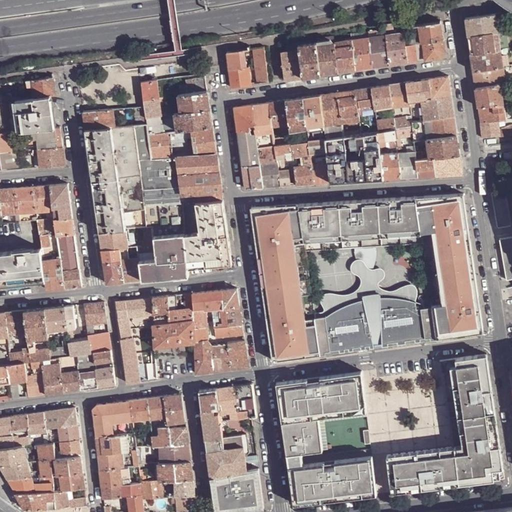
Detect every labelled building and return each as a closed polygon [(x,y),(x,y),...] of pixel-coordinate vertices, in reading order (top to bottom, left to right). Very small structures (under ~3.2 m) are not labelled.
[(465,18),(466,27),(467,36),(497,31),(495,14),(465,18)] [(418,26),(420,43),(422,43),(443,40),(440,22),(418,26)] [(409,36),(410,44),(413,44),(420,43),(418,26),(413,27),(407,27),(408,34),(409,36)] [(467,36),(470,53),(500,48),(497,31),(467,36)] [(389,65),(407,62),(405,45),(403,37),(403,35),(403,33),(385,36),(389,65)] [(372,68),(389,65),(385,36),(368,38),(372,68)] [(359,69),(372,68),(368,38),(365,38),(354,40),(355,47),(357,48),(359,69)] [(337,73),(354,70),(350,40),(333,43),(337,73)] [(354,70),(359,69),(357,48),(355,47),(354,40),(350,40),(354,70)] [(422,43),(425,60),(441,58),(445,52),(443,40),(422,43)] [(302,77),(319,75),(316,45),(315,43),(298,45),(298,51),(302,77)] [(319,75),(337,73),(333,43),(316,45),(319,75)] [(416,61),(425,60),(422,43),(420,43),(413,44),(416,61)] [(407,62),(416,61),(413,44),(410,44),(405,45),(407,62)] [(507,47),(500,48),(503,66),(510,65),(507,47)] [(255,69),(266,68),(263,48),(252,49),(253,53),(255,66),(255,69)] [(473,71),(503,66),(500,48),(470,53),(473,71)] [(226,53),(228,69),(246,67),(244,55),(244,50),(226,53)] [(285,80),(302,77),(298,51),(281,53),(285,80)] [(228,69),(231,87),(251,85),(249,69),(249,67),(246,67),(228,69)] [(256,80),(257,84),(268,82),(266,68),(255,69),(256,80)] [(473,73),(475,88),(500,84),(505,83),(503,68),(473,73)] [(429,78),(432,98),(451,95),(448,76),(429,78)] [(54,77),(33,80),(34,87),(35,98),(51,95),(56,94),(54,77)] [(180,95),(187,94),(208,91),(206,77),(185,80),(186,87),(179,88),(180,95)] [(429,78),(406,82),(409,101),(419,100),(422,100),(432,98),(429,78)] [(143,82),(145,100),(160,98),(158,80),(143,82)] [(406,82),(389,84),(391,104),(392,107),(409,105),(409,101),(406,82)] [(389,84),(371,87),(374,107),(377,106),(391,104),(389,84)] [(475,88),(478,106),(503,103),(500,84),(475,88)] [(354,89),(357,109),(374,107),(371,87),(354,89)] [(337,92),(341,122),(359,119),(358,116),(358,113),(357,109),(354,89),(337,92)] [(180,95),(178,95),(179,100),(180,113),(211,108),(208,91),(187,94),(180,95)] [(337,92),(320,94),(324,124),(341,122),(337,92)] [(0,95),(0,102),(16,100),(15,94),(0,95)] [(320,94),(303,97),(307,127),(324,124),(320,94)] [(35,98),(21,99),(25,131),(33,130),(44,129),(55,128),(51,95),(35,98)] [(454,115),(451,95),(432,98),(422,100),(424,119),(431,119),(454,115)] [(167,97),(160,98),(162,115),(169,114),(167,97)] [(289,125),(290,130),(307,127),(303,97),(285,99),(288,120),(289,125)] [(146,107),(147,118),(161,115),(162,115),(160,98),(145,100),(146,107)] [(21,99),(16,100),(20,131),(23,131),(25,131),(21,99)] [(268,102),(271,123),(288,120),(285,99),(268,102)] [(0,132),(10,132),(13,132),(20,131),(16,100),(0,102),(0,132)] [(255,134),(255,135),(272,133),(271,128),(271,123),(268,102),(251,104),(254,125),(255,134)] [(478,106),(480,123),(497,121),(505,119),(503,103),(478,106)] [(233,106),(236,131),(249,130),(249,125),(254,125),(251,104),(233,106)] [(136,125),(142,125),(148,124),(147,118),(146,107),(132,107),(134,125),(136,125)] [(213,125),(211,108),(180,113),(174,113),(177,131),(192,129),(213,125)] [(83,112),(86,129),(112,127),(116,127),(114,109),(83,112)] [(177,131),(174,113),(169,114),(162,115),(161,115),(164,133),(177,131)] [(161,115),(147,118),(148,124),(149,135),(164,133),(161,115)] [(457,134),(454,115),(431,119),(434,138),(457,134)] [(400,117),(393,118),(395,129),(401,128),(400,117)] [(377,125),(378,131),(394,129),(395,129),(393,118),(376,120),(377,125)] [(434,138),(431,119),(424,119),(411,121),(412,126),(411,127),(412,136),(413,141),(415,140),(426,139),(434,138)] [(480,123),(483,138),(499,136),(498,130),(497,121),(480,123)] [(341,122),(324,124),(325,132),(342,129),(341,122)] [(143,190),(182,187),(181,176),(179,157),(152,159),(149,135),(148,124),(142,125),(136,125),(143,190)] [(307,127),(309,141),(325,138),(326,138),(325,132),(324,124),(307,127)] [(112,127),(124,212),(134,211),(144,209),(144,206),(143,190),(136,125),(134,125),(122,126),(116,127),(112,127)] [(192,129),(196,155),(217,154),(213,125),(192,129)] [(498,130),(499,136),(506,135),(511,134),(511,126),(508,125),(498,130)] [(90,156),(96,203),(109,201),(111,214),(124,212),(112,127),(86,129),(90,156)] [(394,129),(395,139),(399,138),(412,136),(411,127),(401,128),(395,129),(394,129)] [(55,128),(44,129),(45,137),(52,137),(53,145),(46,146),(46,148),(63,147),(61,128),(55,128)] [(33,130),(35,147),(38,147),(46,146),(45,137),(44,129),(33,130)] [(179,157),(196,155),(192,129),(177,131),(164,133),(149,135),(152,159),(179,157)] [(377,131),(378,141),(386,140),(395,139),(394,129),(378,131),(377,131)] [(33,130),(25,131),(23,131),(23,136),(24,148),(35,147),(33,130)] [(239,149),(241,165),(259,164),(257,148),(255,135),(255,134),(250,134),(249,130),(236,131),(239,149)] [(328,160),(331,183),(358,181),(383,179),(380,154),(379,146),(378,141),(377,131),(366,133),(361,133),(348,135),(343,136),(326,138),(325,138),(327,152),(328,160)] [(0,152),(12,151),(10,132),(0,132),(0,152)] [(255,135),(257,148),(274,146),(272,133),(255,135)] [(459,154),(457,134),(434,138),(426,139),(427,145),(428,158),(433,157),(459,154)] [(307,141),(309,154),(311,154),(327,152),(325,138),(309,141),(307,141)] [(415,140),(416,147),(427,145),(426,139),(415,140)] [(291,143),(292,157),(301,156),(309,155),(309,154),(307,141),(303,142),(291,143)] [(274,146),(276,159),(279,159),(286,158),(292,157),(291,143),(274,146)] [(276,159),(274,146),(257,148),(259,164),(262,187),(279,186),(278,176),(277,170),(276,159)] [(66,165),(63,147),(46,148),(39,149),(39,155),(41,167),(66,165)] [(39,149),(33,150),(35,167),(41,167),(39,155),(39,149)] [(0,155),(2,170),(16,169),(14,151),(12,151),(0,152),(0,155)] [(16,169),(23,168),(20,151),(14,151),(16,169)] [(400,178),(418,177),(416,159),(414,153),(414,152),(410,152),(397,153),(400,178)] [(380,154),(383,179),(400,178),(397,153),(380,154)] [(179,157),(181,176),(220,171),(217,154),(196,155),(179,157)] [(311,164),(312,164),(311,154),(309,154),(309,155),(301,156),(302,166),(311,164)] [(462,174),(459,154),(433,157),(435,176),(462,174)] [(418,177),(435,176),(433,157),(428,158),(423,159),(416,159),(418,177)] [(317,183),(331,183),(328,160),(315,161),(316,169),(317,183)] [(243,188),(262,187),(259,164),(241,165),(243,188)] [(296,184),(314,183),(312,169),(311,164),(302,166),(294,167),(295,171),(295,174),(296,181),(296,184)] [(181,176),(182,187),(183,195),(223,192),(220,171),(181,176)] [(287,185),(289,185),(288,174),(278,176),(279,186),(287,185)] [(55,218),(73,217),(68,184),(50,185),(54,210),(55,218)] [(33,186),(37,211),(47,211),(54,210),(50,185),(33,186)] [(33,186),(16,188),(20,213),(37,211),(33,186)] [(143,190),(144,206),(169,204),(182,203),(223,200),(224,200),(223,192),(183,195),(182,187),(143,190)] [(15,212),(20,213),(16,188),(0,188),(0,197),(2,214),(15,212)] [(501,239),(511,236),(511,191),(505,192),(510,225),(500,227),(499,227),(498,227),(498,226),(497,226),(496,225),(499,241),(500,240),(500,239),(501,239)] [(499,227),(500,227),(510,225),(505,192),(491,193),(496,225),(497,226),(498,226),(498,227),(499,227)] [(482,332),(462,194),(446,194),(415,196),(422,244),(431,306),(435,336),(435,338),(482,332)] [(422,244),(415,196),(379,199),(298,204),(305,251),(422,244)] [(188,268),(231,264),(223,200),(182,203),(183,213),(188,268)] [(126,229),(124,212),(111,214),(109,201),(96,203),(100,232),(121,230),(124,230),(126,230),(126,229)] [(169,214),(169,204),(144,206),(144,209),(145,215),(150,215),(169,214)] [(314,317),(305,251),(298,204),(271,206),(251,207),(273,360),(320,354),(319,351),(314,317)] [(47,211),(48,219),(55,218),(54,210),(47,211)] [(136,227),(134,211),(124,212),(126,229),(136,227)] [(169,214),(150,215),(153,228),(156,244),(155,244),(156,251),(156,256),(157,265),(164,264),(165,278),(189,275),(188,268),(183,213),(169,214)] [(73,217),(55,218),(57,229),(58,235),(75,234),(73,217)] [(38,220),(39,230),(47,230),(57,229),(55,218),(48,219),(38,220)] [(100,232),(103,249),(120,248),(124,247),(121,230),(100,232)] [(75,234),(58,235),(59,244),(60,249),(61,259),(63,270),(80,269),(75,234)] [(47,235),(40,236),(42,248),(43,257),(48,256),(52,256),(49,235),(47,235)] [(499,241),(506,280),(511,278),(511,236),(501,239),(500,239),(500,240),(499,241)] [(156,251),(155,244),(146,245),(141,246),(140,246),(138,246),(139,253),(156,251)] [(132,258),(139,257),(139,255),(139,253),(138,246),(132,246),(131,246),(131,249),(132,258)] [(121,259),(129,258),(128,250),(128,247),(124,247),(120,248),(121,259)] [(38,280),(45,279),(41,248),(33,249),(38,280)] [(103,249),(104,261),(122,260),(121,259),(120,248),(103,249)] [(0,283),(38,280),(33,249),(32,249),(14,251),(0,251),(0,283)] [(141,277),(158,276),(157,265),(156,256),(142,257),(139,257),(141,277)] [(124,282),(142,280),(141,277),(139,257),(132,258),(129,258),(121,259),(122,260),(124,282)] [(48,290),(65,288),(63,270),(61,259),(47,260),(44,260),(46,279),(47,281),(48,290)] [(107,284),(124,282),(122,260),(104,261),(107,284)] [(158,278),(165,278),(164,264),(157,265),(158,276),(158,278)] [(83,286),(80,269),(63,270),(65,288),(83,286)] [(223,290),(221,307),(239,305),(237,288),(223,290)] [(223,290),(208,291),(208,307),(208,309),(215,308),(221,307),(223,290)] [(193,308),(193,309),(208,307),(208,291),(193,293),(193,308)] [(185,294),(186,309),(193,308),(193,293),(185,294)] [(435,336),(431,306),(424,307),(423,304),(415,301),(397,297),(386,296),(380,296),(380,293),(377,294),(361,296),(362,299),(349,303),(338,308),(328,313),(326,315),(314,317),(319,351),(373,344),(372,336),(379,335),(380,343),(435,336)] [(177,310),(177,294),(168,295),(169,311),(177,310)] [(154,314),(169,312),(169,311),(168,295),(153,297),(153,299),(154,314)] [(129,317),(154,314),(153,299),(127,302),(129,317)] [(104,302),(84,304),(86,314),(87,324),(93,324),(107,323),(104,302)] [(122,339),(133,337),(132,334),(131,328),(129,317),(127,302),(117,302),(122,339)] [(78,315),(86,314),(84,304),(76,305),(78,315)] [(74,305),(65,306),(68,328),(68,329),(77,328),(74,305)] [(242,323),(239,305),(221,307),(215,308),(215,314),(214,326),(215,326),(242,323)] [(65,306),(45,308),(48,331),(54,330),(68,328),(65,306)] [(210,346),(209,342),(207,340),(208,315),(208,309),(208,307),(193,309),(193,342),(194,347),(210,346)] [(45,308),(25,310),(28,330),(28,338),(35,338),(39,337),(44,337),(49,336),(48,331),(45,308)] [(193,309),(193,308),(186,309),(177,310),(169,311),(169,312),(169,325),(155,326),(155,331),(155,336),(155,347),(193,342),(193,309)] [(8,332),(28,330),(25,310),(5,312),(8,332)] [(0,312),(0,337),(8,337),(8,332),(5,312),(0,312)] [(169,325),(169,312),(154,314),(155,326),(169,325)] [(129,317),(131,328),(143,327),(155,326),(154,314),(129,317)] [(244,334),(242,323),(215,326),(214,326),(215,337),(244,334)] [(93,352),(111,349),(108,332),(94,334),(89,335),(90,340),(91,352),(93,352)] [(380,343),(379,335),(372,336),(373,344),(380,343)] [(0,365),(4,365),(3,358),(10,357),(10,353),(10,350),(10,347),(9,339),(8,337),(0,337),(0,365)] [(127,383),(139,381),(134,343),(133,337),(122,339),(121,339),(127,383)] [(91,352),(90,340),(81,341),(72,342),(70,342),(70,346),(71,355),(76,355),(91,352)] [(248,367),(244,340),(228,342),(228,344),(231,369),(248,367)] [(231,369),(228,344),(212,345),(210,346),(212,372),(231,369)] [(50,349),(51,358),(59,357),(71,355),(70,346),(67,346),(50,349)] [(196,373),(212,372),(210,346),(194,347),(196,373)] [(30,352),(31,361),(42,359),(51,358),(50,349),(36,351),(30,352)] [(93,352),(95,363),(113,361),(111,349),(93,352)] [(10,357),(11,363),(24,362),(31,361),(30,352),(30,350),(10,353),(10,357)] [(91,352),(76,355),(78,364),(78,369),(95,367),(95,363),(93,352),(91,352)] [(503,478),(486,354),(438,360),(451,447),(386,454),(390,492),(503,478)] [(60,363),(61,366),(78,364),(76,355),(71,355),(59,357),(60,363)] [(24,362),(26,369),(33,368),(39,367),(43,367),(43,364),(42,359),(31,361),(24,362)] [(10,382),(27,379),(27,376),(26,373),(26,369),(24,362),(11,363),(7,364),(10,382)] [(47,394),(64,391),(61,373),(61,371),(61,369),(61,366),(60,363),(52,363),(43,364),(43,367),(43,369),(44,373),(47,394)] [(0,383),(10,382),(7,364),(4,365),(0,365),(0,383)] [(116,384),(113,367),(110,367),(96,370),(96,372),(98,387),(116,384)] [(64,391),(81,389),(79,374),(79,371),(78,371),(61,373),(64,391)] [(365,411),(361,371),(276,382),(286,453),(322,449),(317,416),(365,411)] [(98,387),(96,372),(81,373),(79,374),(81,389),(98,387)] [(47,394),(44,373),(33,375),(29,375),(27,376),(27,379),(29,392),(29,396),(47,394)] [(251,383),(233,386),(236,411),(236,419),(250,417),(255,416),(251,383)] [(12,395),(12,399),(19,398),(17,385),(11,386),(12,395)] [(218,407),(219,414),(229,412),(236,411),(233,386),(216,388),(218,407)] [(198,390),(201,409),(218,407),(216,388),(198,390)] [(167,418),(167,422),(177,420),(185,420),(181,392),(164,394),(166,416),(167,418)] [(164,394),(147,397),(149,417),(166,416),(164,394)] [(147,397),(129,399),(131,420),(149,417),(147,397)] [(92,409),(95,436),(113,435),(112,422),(115,422),(131,420),(129,399),(96,404),(92,409)] [(44,411),(46,426),(58,425),(76,422),(75,407),(62,408),(44,411)] [(201,409),(203,424),(219,421),(219,417),(219,414),(218,407),(201,409)] [(28,427),(29,433),(46,431),(46,426),(44,411),(27,413),(28,427)] [(27,413),(9,416),(11,429),(14,428),(28,427),(27,413)] [(0,432),(11,431),(11,429),(9,416),(0,416),(0,432)] [(219,421),(203,424),(210,476),(225,474),(247,470),(242,434),(223,436),(220,421),(219,421)] [(78,439),(76,422),(58,425),(60,441),(78,439)] [(47,439),(48,442),(53,441),(60,441),(58,425),(46,426),(46,431),(47,439)] [(168,427),(168,425),(158,426),(159,433),(157,436),(151,436),(153,445),(158,445),(170,444),(168,427)] [(168,427),(170,444),(188,443),(186,426),(182,426),(168,427)] [(95,436),(97,453),(117,452),(121,451),(127,451),(126,434),(116,435),(113,435),(95,436)] [(0,436),(0,447),(13,446),(12,440),(11,435),(0,436)] [(29,439),(29,437),(23,438),(23,439),(12,440),(13,446),(22,445),(26,444),(29,444),(30,444),(30,442),(29,439)] [(80,455),(78,439),(60,441),(62,454),(62,457),(80,455)] [(41,443),(42,459),(49,458),(54,458),(55,458),(53,446),(53,441),(48,442),(45,443),(41,443)] [(190,460),(188,443),(170,444),(158,445),(159,463),(190,460)] [(0,463),(26,461),(22,445),(13,446),(0,447),(0,463)] [(148,463),(146,446),(135,446),(136,450),(137,459),(141,459),(141,464),(148,463)] [(97,453),(99,469),(119,468),(118,465),(117,452),(97,453)] [(82,471),(80,455),(62,457),(57,457),(55,458),(54,458),(56,474),(82,471)] [(375,493),(371,455),(288,465),(293,503),(375,493)] [(40,472),(40,475),(51,474),(49,458),(42,459),(40,459),(39,459),(40,472)] [(193,478),(190,460),(159,463),(157,463),(158,468),(159,480),(160,480),(173,479),(193,478)] [(26,461),(0,463),(0,464),(8,478),(31,476),(27,461),(26,461)] [(99,469),(101,486),(118,485),(130,484),(128,467),(123,467),(119,468),(99,469)] [(84,487),(82,471),(56,474),(58,490),(67,489),(72,488),(79,488),(84,487)] [(31,476),(34,485),(52,482),(51,474),(40,475),(37,475),(31,476)] [(8,478),(16,492),(35,491),(34,485),(31,476),(8,478)] [(174,491),(175,496),(195,495),(193,478),(173,479),(174,491)] [(141,494),(141,499),(162,497),(160,480),(159,480),(154,480),(144,481),(140,482),(139,482),(139,483),(141,494)] [(52,482),(34,485),(35,491),(45,491),(53,490),(52,487),(52,482)] [(118,485),(119,496),(127,495),(141,494),(139,483),(130,484),(118,485)] [(101,486),(102,497),(119,496),(118,485),(101,486)] [(55,506),(68,505),(67,499),(67,489),(58,490),(55,490),(53,490),(54,498),(55,506)] [(30,511),(34,511),(36,506),(45,507),(45,498),(45,491),(35,491),(16,492),(25,508),(30,511)] [(127,495),(128,511),(142,511),(143,511),(141,499),(141,494),(127,495)] [(176,511),(197,511),(195,495),(175,496),(175,503),(176,511)] [(45,498),(45,507),(55,506),(54,498),(45,498)]
